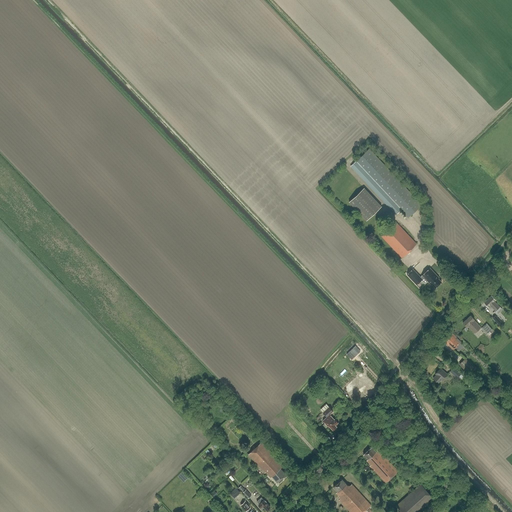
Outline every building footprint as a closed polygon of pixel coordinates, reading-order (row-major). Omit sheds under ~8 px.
[(407,218),(422,205),(369,148),(355,162),(401,211),(407,218)] [(396,215),(401,211),(355,162),(351,166),(396,215)] [(366,221),(381,206),(363,188),(348,202),(366,221)] [(402,258),(416,244),(396,222),(381,236),(402,258)] [(413,269),(407,274),(417,285),(422,279),(424,277),(431,285),(432,284),(436,288),(442,282),(438,279),(439,278),(430,268),(422,275),(421,277),(413,269)] [(496,300),(491,296),(484,302),(488,307),(490,305),(496,311),(500,307),(494,301),(496,300)] [(475,333),(481,327),(474,320),(471,316),(463,323),(467,327),(468,326),(475,333)] [(454,350),(461,342),(452,334),(450,336),(449,335),(444,341),(454,350)] [(360,348),(355,344),(347,352),(353,357),(360,348)] [(468,373),(474,368),(465,359),(459,364),(468,373)] [(359,376),(362,373),(356,367),(353,370),(359,376)] [(457,378),(461,374),(453,367),(450,371),(457,378)] [(433,379),(439,383),(442,379),(443,380),(448,374),(440,368),(435,374),(437,375),(433,379)] [(364,372),(360,375),(364,381),(368,377),(364,372)] [(359,377),(352,383),(361,393),(368,387),(365,383),(363,381),(359,377)] [(333,430),(334,429),(335,429),(336,428),(336,427),(337,426),(335,425),(338,423),(335,419),(334,419),(330,415),(332,412),(325,404),(320,409),(327,417),(323,421),(325,423),(323,425),(326,428),(329,425),(333,430)] [(282,464),(262,442),(246,456),(251,461),(253,460),(265,473),(266,472),(271,477),(272,476),(277,482),(286,474),(281,468),(282,467),(282,464)] [(385,483),(398,471),(382,453),(381,454),(377,451),(376,452),(372,447),(363,455),(368,460),(367,460),(371,465),(370,466),(385,483)] [(350,511),(363,511),(371,505),(352,484),(351,485),(347,485),(342,479),(333,487),(337,492),(336,493),(341,498),(340,499),(343,502),(342,503),(350,511)] [(418,511),(434,498),(421,484),(396,506),(401,511),(418,511)] [(235,498),(241,493),(236,488),(231,493),(235,498)] [(248,498),(251,496),(246,490),(245,490),(243,492),(248,498)] [(270,508),(270,507),(266,503),(266,502),(265,500),(264,500),(261,497),(257,501),(259,504),(258,505),(261,508),(263,506),(267,510),(268,510),(270,509),(270,508)] [(245,501),(241,505),(246,511),(247,510),(248,511),(254,511),(253,511),(252,510),(250,508),(251,507),(245,501)]
